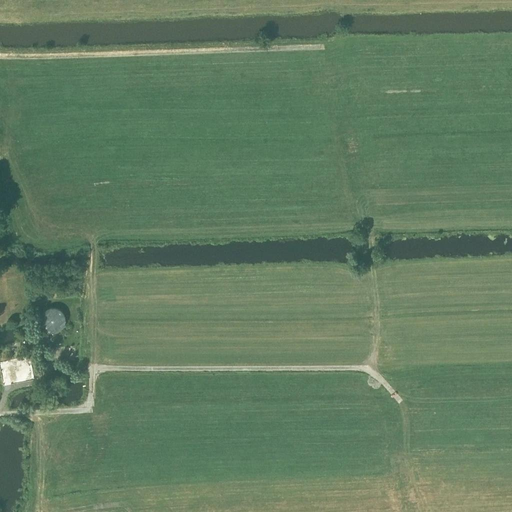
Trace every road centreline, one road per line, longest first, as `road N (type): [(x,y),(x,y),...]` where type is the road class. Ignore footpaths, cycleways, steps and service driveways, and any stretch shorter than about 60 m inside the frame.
road 1 (track): [(367,369),(377,311),(334,49),(0,55)]
road 2 (track): [(401,402),(367,369),(92,369),(89,411),(0,414)]
road 3 (track): [(92,369),(92,229),(0,91)]
